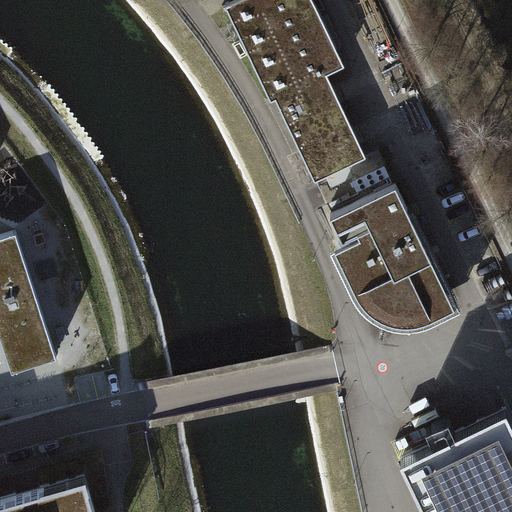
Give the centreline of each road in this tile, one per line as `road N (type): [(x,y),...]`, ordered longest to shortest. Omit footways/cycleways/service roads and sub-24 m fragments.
road 1 (track): [(0,99),(63,180),(105,263),(130,407)]
road 2 (track): [(391,0),(511,252)]
